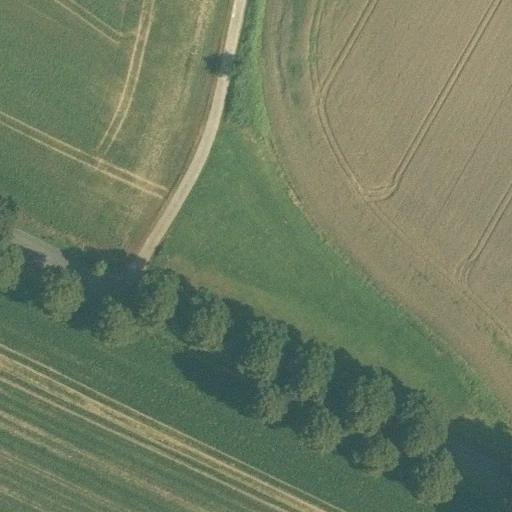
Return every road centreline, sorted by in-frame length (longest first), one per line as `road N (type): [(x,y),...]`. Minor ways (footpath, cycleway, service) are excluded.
road 1 (secondary): [(511,485),(0,237)]
road 2 (track): [(243,0),(213,123),(184,195),(115,298)]
